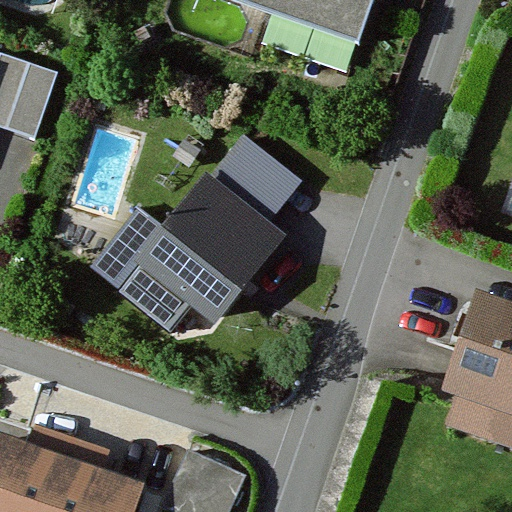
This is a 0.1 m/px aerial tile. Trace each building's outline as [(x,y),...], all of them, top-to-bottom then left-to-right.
[(223,0),(360,45),(374,0),(223,0)] [(59,79),(2,59),(0,63),(0,130),(37,143),(59,79)] [(168,239),(138,214),(93,270),(147,314),(168,289),(212,325),(281,241),(268,230),(300,190),(244,145),(168,239)] [(511,316),(480,305),(449,390),(502,409),(492,438),(511,445),(511,316)] [(0,511),(138,511),(143,498),(0,450),(0,511)] [(229,511),(243,480),(186,456),(163,510),(168,511),(229,511)]
